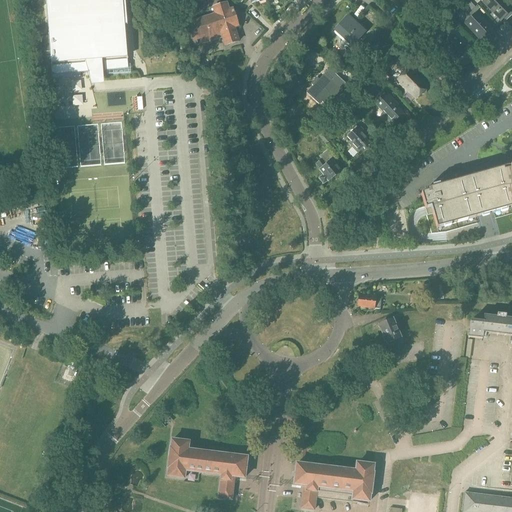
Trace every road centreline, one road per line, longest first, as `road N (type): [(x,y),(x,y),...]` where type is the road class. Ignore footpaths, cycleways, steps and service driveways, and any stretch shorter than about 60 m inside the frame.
road 1 (residential): [(317,277),(311,215),(258,113),(255,90),(261,65),(318,0)]
road 2 (residential): [(361,178),(401,157),(511,46)]
road 3 (residential): [(317,277),(511,259)]
road 4 (residential): [(165,380),(248,295),(317,277)]
road 5 (unclassified): [(0,310),(165,380)]
road 6 (residential): [(75,511),(107,445),(165,380)]
